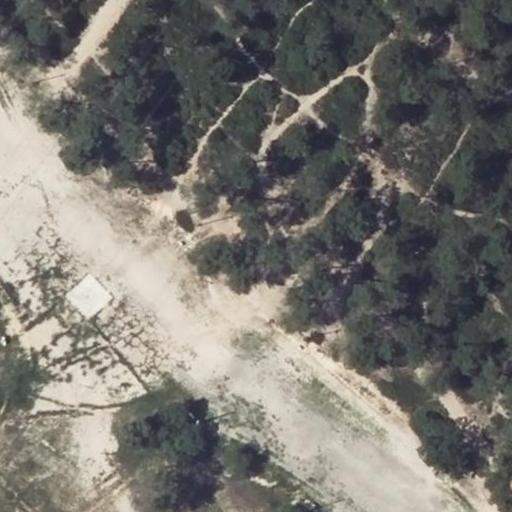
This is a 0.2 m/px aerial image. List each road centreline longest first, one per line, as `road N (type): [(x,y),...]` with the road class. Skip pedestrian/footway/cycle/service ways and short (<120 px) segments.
road 1 (track): [(7,94),(152,255),(394,452),(467,489),(487,511)]
road 2 (track): [(130,0),(73,79),(7,94),(0,80)]
